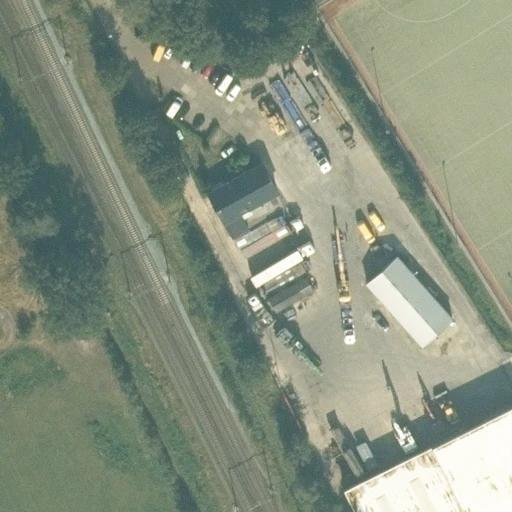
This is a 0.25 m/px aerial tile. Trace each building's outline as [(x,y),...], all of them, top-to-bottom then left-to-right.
[(208,192),(224,220),(233,237),(249,228),(240,211),(276,191),(261,163),(208,192)] [(396,255),(382,269),(367,282),(421,344),(451,317),(396,255)] [(305,276),(267,298),(275,312),(313,290),(305,276)] [(511,511),(511,401),(430,443),(465,511),(511,511)] [(465,511),(430,443),(343,487),(355,511),(465,511)]
